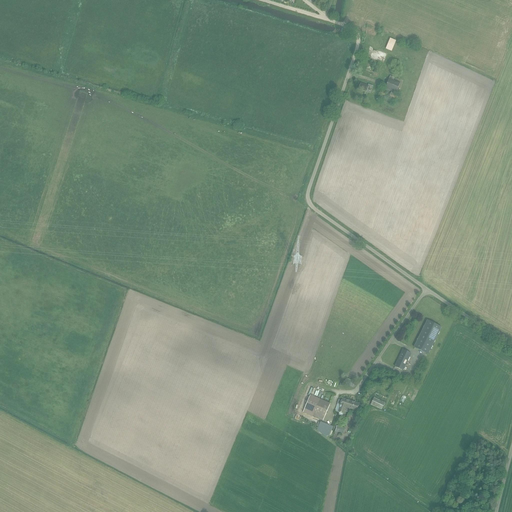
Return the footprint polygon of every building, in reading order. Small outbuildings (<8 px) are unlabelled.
[(377,76),(382,63),(370,58),(365,72),(377,76)] [(396,93),(400,83),(389,79),(385,88),(396,93)] [(368,86),(360,83),(358,89),(367,92),(367,90),(371,92),(373,86),(369,85),(368,86)] [(428,320),(414,347),(428,354),(441,327),(428,320)] [(411,354),(409,353),(403,350),(395,367),(403,371),(411,354)] [(344,382),(353,388),(357,381),(347,376),(344,382)] [(342,398),(342,400),(339,399),(337,404),(340,405),(338,411),(343,413),(344,410),(349,412),(350,408),(357,410),(359,404),(342,398)] [(382,410),(385,403),(374,398),(371,405),(382,410)] [(304,413),(304,414),(323,422),(330,404),(320,400),(317,407),(308,403),(304,413)] [(332,429),(320,424),(318,429),(329,437),(332,429)] [(343,435),(345,429),(337,426),(335,432),(343,435)]
